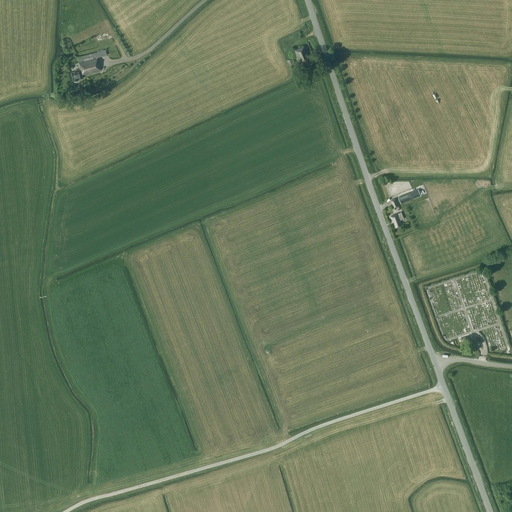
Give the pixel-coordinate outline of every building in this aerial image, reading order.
[(96,36),(98,42),(108,38),(105,32),(96,36)] [(310,57),(305,45),(289,52),(291,58),(295,56),(298,62),(296,63),(298,66),(301,64),(302,68),(306,66),(306,65),(312,63),(309,58),(310,57)] [(71,73),(73,81),(78,80),(77,79),(83,78),(82,76),(100,71),(97,58),(107,55),(105,50),(77,57),(78,62),(80,69),(75,70),(75,72),(71,73)] [(401,203),(413,198),(411,192),(398,197),(401,203)] [(394,222),(396,227),(402,225),(400,220),(404,219),(401,212),(390,217),(392,222),(394,222)]
